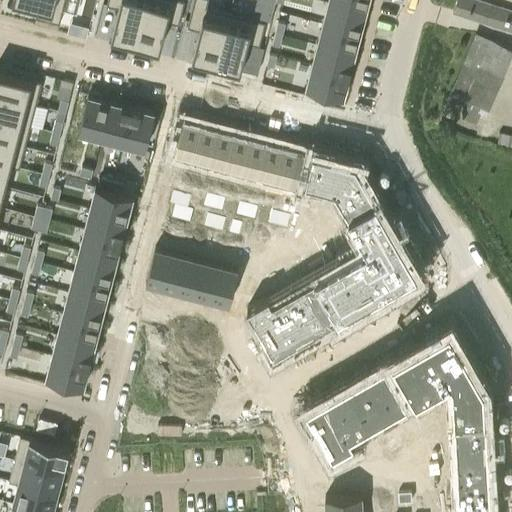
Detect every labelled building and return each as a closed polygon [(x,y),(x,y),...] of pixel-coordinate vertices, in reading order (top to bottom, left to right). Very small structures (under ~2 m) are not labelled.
[(21,0),(38,4),(35,16),(59,23),(65,0),(21,0)] [(107,0),(106,5),(118,8),(111,35),(136,41),(146,0),(107,0)] [(146,0),(136,41),(160,47),(167,20),(179,24),(184,0),(146,0)] [(193,0),(187,26),(199,29),(192,56),(216,62),(230,11),(207,5),(208,0),(193,0)] [(328,0),(323,21),(360,31),(366,10),(328,0)] [(328,0),(366,10),(368,0),(328,0)] [(511,31),(511,9),(482,0),(457,0),(453,13),(511,31)] [(230,11),(216,62),(241,68),(248,41),(260,44),(266,20),(230,11)] [(278,20),(275,31),(283,33),(286,22),(278,20)] [(323,21),(318,42),(355,52),(360,31),(323,21)] [(77,34),(86,37),(89,26),(79,24),(77,34)] [(275,31),(272,43),(280,45),(283,33),(275,31)] [(448,96),(464,103),(467,104),(462,117),(476,122),(481,110),(486,113),(511,54),(511,48),(477,32),(448,96)] [(318,42),(312,63),(349,73),(355,52),(318,42)] [(270,52),(267,64),(274,65),(277,54),(270,52)] [(312,63),(306,86),(343,96),(349,73),(312,63)] [(0,69),(0,94),(36,103),(42,80),(0,69)] [(88,93),(79,130),(101,136),(111,99),(88,93)] [(0,94),(0,116),(31,124),(36,103),(0,94)] [(61,98),(58,109),(65,111),(68,100),(61,98)] [(111,99),(101,136),(122,141),(132,104),(111,99)] [(132,104),(122,141),(145,147),(155,110),(132,104)] [(0,116),(0,138),(25,145),(31,124),(0,116)] [(174,152),(191,156),(200,121),(183,117),(174,152)] [(55,119),(53,130),(60,132),(63,121),(55,119)] [(200,121),(191,156),(208,161),(217,125),(200,121)] [(208,161),(224,165),(233,130),(217,125),(208,161)] [(53,130),(50,141),(57,143),(60,132),(53,130)] [(249,134),(233,130),(224,165),(240,169),(249,134)] [(257,173),(266,138),(249,134),(240,169),(257,173)] [(0,138),(0,160),(11,163),(10,165),(20,167),(25,145),(0,138)] [(257,173),(273,178),(282,142),(266,138),(257,173)] [(298,146),(282,142),(273,178),(289,182),(298,146)] [(298,146),(289,182),(306,186),(307,181),(315,151),(298,146)] [(269,293),(247,306),(274,352),(418,269),(356,161),(315,151),(307,181),(335,189),(368,245),(273,299),(269,293)] [(0,160),(0,183),(5,185),(10,165),(11,163),(0,160)] [(45,160),(42,172),(49,174),(52,162),(45,160)] [(82,165),(80,172),(91,175),(93,168),(82,165)] [(42,172),(39,183),(46,185),(49,174),(42,172)] [(101,177),(99,185),(110,188),(113,180),(101,177)] [(113,180),(110,188),(122,191),(124,183),(113,180)] [(96,184),(90,207),(127,217),(133,194),(96,184)] [(54,185),(51,197),(58,199),(61,187),(54,185)] [(174,204),(178,205),(182,193),(173,191),(169,203),(174,204)] [(182,193),(178,205),(184,207),(187,208),(191,195),(182,193)] [(203,205),(213,208),(216,195),(207,193),(203,205)] [(216,195),(213,208),(222,210),(225,198),(216,195)] [(245,216),(248,204),(239,201),(236,214),(245,216)] [(37,203),(34,215),(42,217),(45,205),(37,203)] [(257,206),(248,204),(245,216),(254,219),(257,206)] [(45,205),(42,217),(49,219),(52,207),(45,205)] [(175,205),(171,217),(180,220),(184,207),(178,205),(175,205)] [(90,207),(85,228),(122,237),(127,217),(90,207)] [(184,207),(180,220),(189,222),(193,209),(187,208),(184,207)] [(268,222),(278,225),(281,212),(272,210),(268,222)] [(281,212),(278,225),(287,227),(290,214),(281,212)] [(207,213),(204,225),(213,228),(216,215),(207,213)] [(34,215),(31,226),(39,228),(42,217),(34,215)] [(216,215),(213,228),(222,230),(225,218),(216,215)] [(42,217),(39,228),(46,230),(49,219),(42,217)] [(232,220),(229,232),(239,234),(242,222),(232,220)] [(85,228),(79,248),(117,258),(122,237),(85,228)] [(23,244),(20,255),(28,257),(30,246),(23,244)] [(155,246),(146,281),(163,285),(172,250),(155,246)] [(38,248),(36,259),(43,261),(46,250),(38,248)] [(79,248),(74,269),(111,279),(117,258),(79,248)] [(172,250),(163,285),(180,289),(189,254),(172,250)] [(189,254),(180,289),(196,294),(205,258),(189,254)] [(20,255),(17,267),(24,269),(28,257),(20,255)] [(205,258),(196,294),(212,298),(221,263),(205,258)] [(36,259),(33,271),(40,273),(43,261),(36,259)] [(221,263),(212,298),(230,302),(239,267),(221,263)] [(74,269),(69,290),(106,300),(111,279),(74,269)] [(12,286),(9,297),(16,299),(19,288),(12,286)] [(27,290),(25,301),(32,303),(35,292),(27,290)] [(69,290),(63,311),(100,321),(106,300),(69,290)] [(9,297),(6,309),(13,311),(16,299),(9,297)] [(25,301),(22,313),(29,315),(32,303),(25,301)] [(63,311),(58,332),(95,342),(100,321),(63,311)] [(450,325),(306,408),(333,454),(355,441),(351,435),(452,377),(459,508),(491,506),(484,384),(450,325)] [(1,328),(0,331),(0,339),(6,341),(8,330),(1,328)] [(16,332),(13,343),(21,345),(24,334),(16,332)] [(58,332),(52,353),(89,363),(95,342),(58,332)] [(13,343),(11,354),(18,356),(21,345),(13,343)] [(52,353),(46,376),(84,385),(89,363),(52,353)] [(36,428),(54,432),(57,421),(39,416),(36,428)] [(20,435),(14,458),(63,470),(69,447),(20,435)] [(14,458),(9,480),(18,482),(18,481),(58,491),(63,470),(14,458)] [(18,482),(13,502),(51,511),(52,511),(58,491),(18,481),(18,482)] [(411,490),(398,490),(399,500),(412,499),(411,490)] [(362,492),(325,494),(326,511),(333,511),(363,510),(362,492)] [(13,502),(10,511),(51,511),(13,502)]
